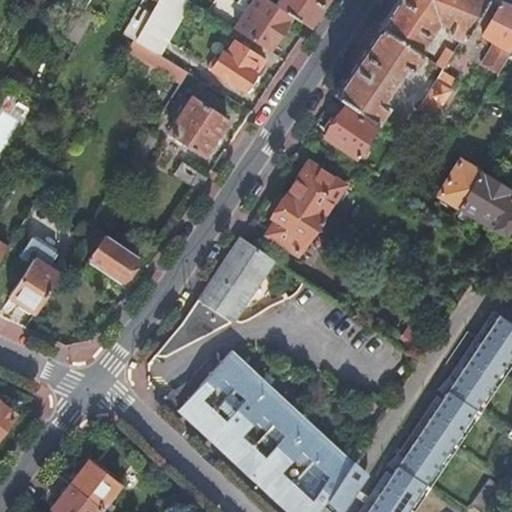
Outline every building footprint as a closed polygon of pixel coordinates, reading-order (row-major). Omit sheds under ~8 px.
[(151,52),(160,58),(193,4),(185,0),(163,0),(137,44),(151,52)] [(278,0),(274,6),(307,29),(326,0),(278,0)] [(397,0),(379,27),(414,50),(430,26),(430,17),(447,25),(445,33),(460,39),(484,0),(397,0)] [(511,6),(510,6),(502,3),(480,37),(491,44),(479,63),(498,75),(507,59),(511,51),(511,49),(511,6)] [(67,39),(77,46),(93,17),(83,12),(67,39)] [(414,50),(379,27),(333,96),(374,123),(384,108),(377,103),(397,73),(405,78),(420,55),(414,50)] [(117,48),(125,52),(132,41),(124,35),(117,48)] [(125,52),(144,63),(151,52),(137,44),(132,41),(125,52)] [(250,73),(259,60),(234,44),(225,57),(221,54),(210,71),(247,95),(258,79),(253,76),(250,73)] [(441,69),(451,52),(447,49),(428,52),(424,58),(441,69)] [(144,63),(153,70),(161,58),(160,58),(151,52),(144,63)] [(161,58),(153,70),(180,85),(187,74),(176,67),(161,58)] [(450,82),(438,73),(417,107),(430,115),(439,100),(442,96),(450,82)] [(202,159),(226,123),(193,100),(167,135),(202,159)] [(324,137),(355,158),(375,128),(344,108),(324,137)] [(385,123),(382,128),(398,139),(408,122),(404,119),(385,123)] [(147,136),(131,163),(140,170),(158,143),(147,136)] [(438,195),(461,208),(480,173),(459,160),(438,195)] [(307,161),(297,176),(302,180),(312,165),(307,161)] [(172,175),(198,192),(206,180),(181,163),(172,175)] [(297,176),(284,196),(319,220),(342,185),(312,165),(302,180),(297,176)] [(511,192),(480,173),(461,208),(504,234),(511,221),(511,216),(505,212),(511,200),(511,192)] [(319,220),(284,196),(270,216),(275,220),(266,235),(295,255),(319,220)] [(42,245),(44,242),(35,236),(34,240),(31,238),(19,257),(30,264),(42,245)] [(88,262),(121,284),(138,259),(105,237),(88,262)] [(271,260),(239,237),(188,314),(155,355),(157,358),(164,357),(229,323),(271,260)] [(9,298),(34,315),(59,276),(48,268),(57,254),(55,253),(57,250),(44,242),(42,245),(30,264),(9,298)] [(511,365),(511,320),(500,312),(367,511),(413,511),(511,365)] [(317,511),(326,499),(351,461),(232,351),(185,401),(174,391),(165,401),(284,511),(317,511)] [(0,438),(16,416),(0,403),(0,438)] [(344,511),(370,476),(351,461),(326,499),(341,511),(344,511)] [(89,462),(69,485),(99,511),(106,502),(119,487),(89,462)] [(487,511),(502,490),(486,479),(480,487),(467,506),(475,511),(487,511)] [(100,511),(99,511),(69,485),(49,509),(52,511),(100,511)] [(106,502),(99,511),(100,511),(109,511),(113,508),(106,502)]
